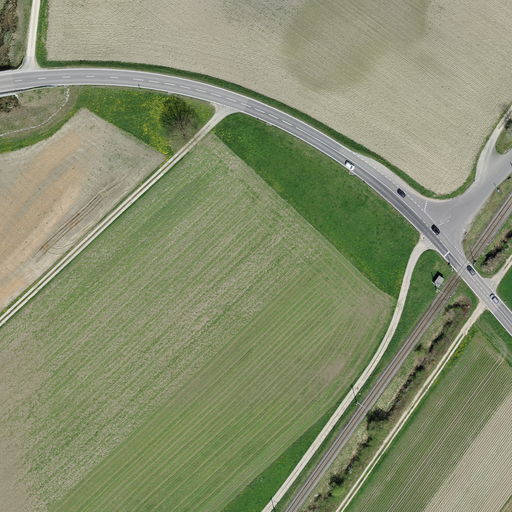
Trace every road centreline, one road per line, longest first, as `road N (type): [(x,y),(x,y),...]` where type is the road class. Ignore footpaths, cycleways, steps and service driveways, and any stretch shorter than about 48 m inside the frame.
road 1 (secondary): [(0,84),(93,74),(237,102),(371,174),(435,234)]
road 2 (track): [(263,511),(391,334),(419,249),(435,234)]
road 3 (track): [(237,102),(0,322)]
road 4 (track): [(489,293),(329,511)]
